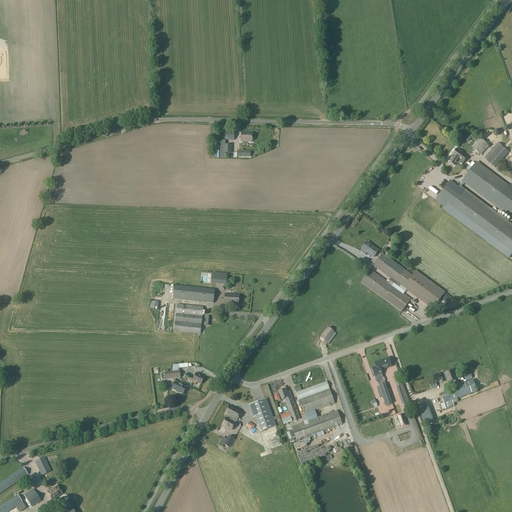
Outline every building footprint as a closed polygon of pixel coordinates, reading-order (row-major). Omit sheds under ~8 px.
[(6,49),(0,49),(0,79),(9,79),(6,49)] [(225,132),(225,140),(234,140),(234,132),(225,132)] [(252,142),(252,133),(241,133),(241,142),(252,142)] [(471,147),(481,155),(489,146),(479,138),(471,147)] [(220,158),(225,158),(233,158),(233,153),(231,153),(231,145),(225,145),(225,141),(220,141),(220,158)] [(495,168),(508,152),(498,143),(484,158),(495,168)] [(458,149),(457,148),(447,162),(452,165),(456,160),(462,164),(468,156),(461,151),(461,150),(459,149),(458,149)] [(511,218),(511,190),(476,163),(462,181),(511,218)] [(511,253),(511,228),(450,182),(436,200),(510,256),(511,253)] [(373,258),(378,251),(367,242),(362,249),(373,258)] [(412,276),(382,253),(373,266),(432,310),(445,293),(416,271),(412,276)] [(227,275),(212,273),(211,283),(226,285),(227,275)] [(192,287),(174,285),(172,299),(180,300),(213,304),(215,289),(192,287)] [(405,294),(400,291),(399,293),(394,289),(392,291),(402,298),(405,294)] [(238,307),(239,295),(225,294),(224,305),(233,305),(233,307),(238,307)] [(203,307),(177,304),(174,332),(200,334),(203,307)] [(320,341),(323,343),(327,343),(335,333),(334,329),(331,327),(327,327),(320,338),(320,341)] [(340,337),(330,340),(331,343),(327,345),(328,347),(342,343),(340,337)] [(381,370),(391,367),(388,358),(377,362),(381,370)] [(382,373),(381,370),(377,362),(374,363),(376,367),(372,368),(375,376),(382,373)] [(452,370),(437,376),(440,383),(447,380),(448,383),(456,380),(452,370)] [(200,385),(204,378),(196,374),(194,379),(190,377),(188,380),(193,382),(194,381),(200,385)] [(400,377),(394,379),(397,387),(396,387),(402,404),(409,402),(400,377)] [(185,392),(187,388),(186,388),(186,387),(176,382),(172,389),(176,391),(176,392),(179,393),(183,395),(184,391),(185,392)] [(304,415),(335,404),(327,382),(296,393),(304,415)] [(458,402),(457,399),(477,392),(473,382),(453,390),(441,394),(446,409),(454,406),(453,404),(458,402)] [(386,406),(392,403),(385,384),(379,386),(386,406)] [(300,419),(293,400),(292,400),(289,391),(286,392),(285,389),(279,392),(282,400),(287,398),(288,401),(285,402),(292,422),(300,419)] [(285,409),(284,404),(280,405),(278,399),(273,400),(275,404),(277,404),(279,411),(285,409)] [(260,432),(276,426),(274,421),(276,420),(275,418),(273,419),(266,400),(249,406),(253,417),(259,415),(262,423),(257,425),(260,432)] [(231,417),(235,420),(237,421),(241,412),(230,406),(225,414),(231,417)] [(342,424),(337,411),(291,427),(296,441),(342,424)] [(403,414),(397,416),(401,427),(407,425),(403,414)] [(234,423),(235,420),(231,417),(229,420),(226,418),(223,425),(232,430),(235,424),(234,423)] [(292,435),(286,437),(289,444),(295,442),(292,435)] [(229,448),(234,439),(229,436),(226,441),(222,439),(218,445),(222,447),(224,445),(229,448)] [(51,471),(44,458),(35,462),(42,476),(51,471)] [(349,466),(351,471),(359,469),(357,463),(349,466)] [(0,483),(0,493),(28,475),(23,467),(0,483)] [(53,500),(62,494),(57,486),(47,492),(53,500)] [(33,489),(24,495),(32,507),(41,501),(33,489)] [(0,511),(7,511),(23,502),(18,495),(0,506),(0,511)]
